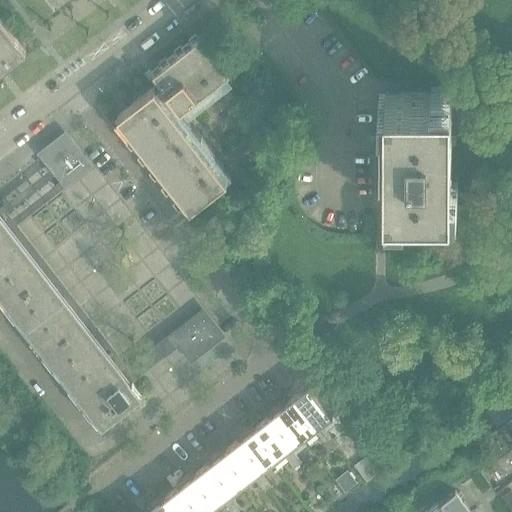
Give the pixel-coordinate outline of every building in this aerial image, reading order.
[(26,52),(13,36),(0,18),(0,69),(10,61),(11,62),(20,55),(21,55),(26,52)] [(227,178),(171,107),(177,102),(182,107),(229,71),(201,34),(153,71),(162,82),(155,87),(154,86),(118,114),(190,207),(227,178)] [(451,201),(451,153),(451,93),(385,93),(385,201),(451,201)] [(84,163),(64,138),(46,152),(65,178),(84,163)] [(141,393),(64,293),(0,210),(0,302),(97,427),(141,393)] [(192,353),(217,333),(202,315),(177,334),(192,353)] [(333,413),(307,381),(298,388),(299,390),(293,395),(316,426),(321,422),(333,413)] [(316,426),(293,395),(287,400),(285,398),(276,405),(301,438),(313,429),(319,436),(327,430),(321,422),(316,426)] [(301,438),(276,405),(267,412),(269,414),(263,418),(286,449),(290,446),(301,438)] [(286,449),(263,418),(256,423),(255,421),(246,428),(271,461),(282,452),(288,460),(296,454),(290,446),(286,449)] [(271,461),(246,428),(237,435),(238,437),(232,442),(256,473),(260,469),(271,461)] [(324,444),(332,438),(327,430),(319,436),(324,444)] [(256,473),(232,442),(226,447),(224,445),(215,452),(241,485),(252,476),(258,483),(266,477),(260,469),(256,473)] [(241,485),(215,452),(207,459),(208,461),(202,465),(225,496),(230,493),(241,485)] [(302,461),(296,454),(288,460),(294,467),(302,461)] [(225,496),(202,465),(196,470),(194,468),(185,475),(211,508),(222,499),(228,507),(236,500),(230,493),(225,496)] [(205,511),(211,508),(185,475),(176,482),(178,484),(171,489),(188,511),(205,511)] [(264,491),(272,484),(266,477),(258,483),(264,491)] [(188,511),(171,489),(165,494),(164,492),(155,499),(164,511),(188,511)] [(511,489),(501,496),(510,510),(511,509),(511,489)] [(468,511),(469,511),(463,502),(455,490),(438,502),(439,502),(428,510),(429,511),(468,511)] [(164,511),(155,499),(146,506),(147,508),(141,511),(164,511)] [(236,511),(241,508),(236,500),(228,507),(231,511),(236,511)]
